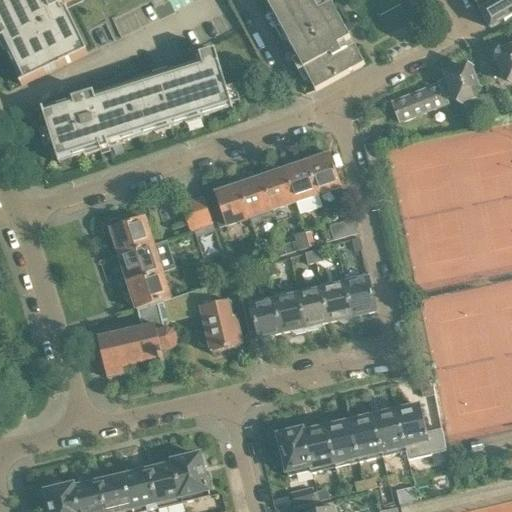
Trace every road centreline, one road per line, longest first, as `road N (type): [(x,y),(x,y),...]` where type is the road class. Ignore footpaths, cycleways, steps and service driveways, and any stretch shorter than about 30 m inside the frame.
road 1 (residential): [(337,100),(388,331),(386,356),(376,365),(227,399)]
road 2 (residential): [(16,222),(337,100)]
road 3 (residential): [(86,431),(16,222)]
road 4 (residential): [(337,100),(468,35),(448,0)]
road 5 (residential): [(227,399),(86,431)]
